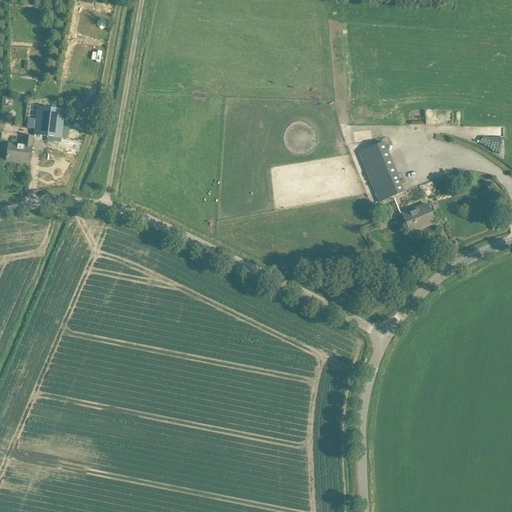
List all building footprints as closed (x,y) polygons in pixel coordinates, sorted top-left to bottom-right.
[(84,74),(84,83),(94,84),(94,74),(84,74)] [(86,93),(92,94),(91,94),(98,95),(99,88),(87,86),(86,93)] [(27,129),(34,129),(37,108),(29,107),(27,129)] [(37,108),(34,129),(34,135),(61,139),(64,111),(37,108)] [(403,193),(382,143),(358,153),(378,203),(403,193)] [(8,144),(7,152),(6,162),(7,162),(7,161),(21,163),(21,164),(30,165),(32,147),(8,144)] [(404,219),(406,225),(410,234),(422,229),(421,226),(433,221),(427,205),(410,212),(411,216),(404,219)]
